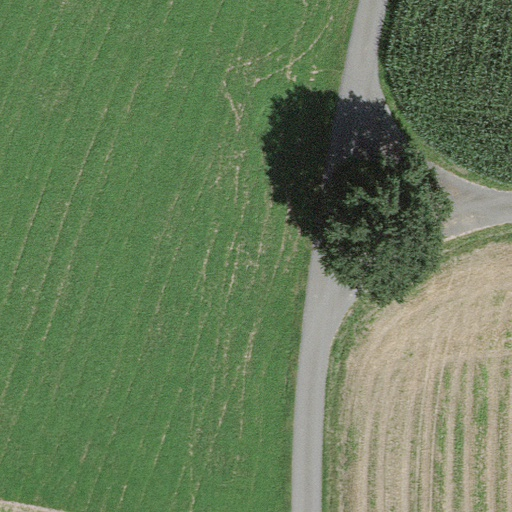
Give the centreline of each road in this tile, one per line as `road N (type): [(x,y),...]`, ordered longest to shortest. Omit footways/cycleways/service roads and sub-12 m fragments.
road 1 (track): [(349,87),(399,165),(481,217),(511,217)]
road 2 (track): [(315,267),(384,230),(481,217)]
